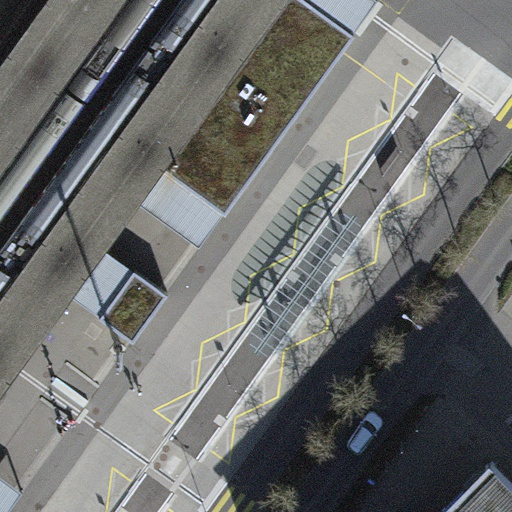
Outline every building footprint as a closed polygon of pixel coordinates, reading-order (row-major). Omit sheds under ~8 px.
[(0,163),(33,118),(119,0),(50,0),(0,69),(0,163)] [(0,396),(24,363),(51,326),(72,296),(106,249),(126,222),(140,203),(152,186),(165,169),(286,0),(218,0),(0,300),(0,396)] [(286,0),(165,169),(225,212),(355,33),(309,0),(286,0)] [(225,212),(165,169),(140,203),(199,246),(225,212)] [(285,344),(291,338),(356,246),(360,237),(362,229),(362,221),(359,215),(354,210),(348,208),(337,210),(330,215),(323,221),(253,320),(250,328),(250,335),(251,343),(254,349),(258,352),(264,353),(268,353),(276,351),(281,348),(285,344)] [(101,316),(135,269),(106,249),(72,296),(101,316)] [(101,316),(134,340),(168,293),(135,269),(101,316)] [(511,511),(511,476),(473,437),(399,511),(511,511)] [(0,473),(0,511),(9,511),(24,491),(0,473)]
